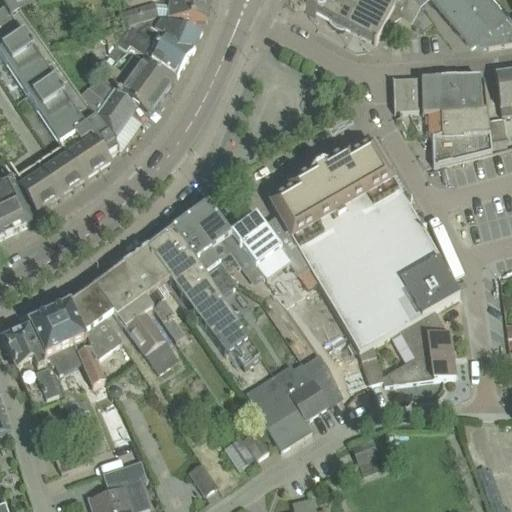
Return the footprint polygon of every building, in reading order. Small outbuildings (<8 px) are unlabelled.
[(169,0),(168,10),(155,8),(154,9),(133,15),(137,27),(157,22),(167,21),(187,23),(206,25),(208,0),(169,0)] [(406,0),(281,0),(287,5),(295,12),(298,8),(304,12),(304,14),(314,20),(316,15),(330,23),(328,25),(329,25),(328,27),(329,29),(332,31),(336,33),(337,34),(340,35),(342,35),(343,33),(344,33),(345,32),(367,43),(373,46),(372,47),(374,48),(378,41),(388,18),(422,34),(433,28),(431,26),(418,12),(406,0)] [(406,0),(418,12),(429,2),(458,36),(471,52),(478,45),(483,51),(487,51),(487,53),(511,48),(511,31),(500,18),(484,0),(406,0)] [(117,157),(118,156),(11,5),(0,12),(0,59),(61,152),(18,181),(10,169),(4,173),(35,221),(111,170),(106,163),(116,155),(117,157)] [(127,33),(116,49),(122,54),(125,55),(125,56),(129,49),(132,51),(160,71),(175,81),(177,82),(194,55),(201,36),(171,26),(160,25),(155,33),(149,29),(138,34),(138,35),(133,32),(131,36),(127,33)] [(61,58),(60,49),(50,51),(52,60),(61,58)] [(116,49),(109,59),(116,63),(122,54),(116,49)] [(172,87),(171,87),(156,76),(143,66),(132,59),(125,69),(109,92),(96,84),(80,100),(102,127),(114,143),(136,112),(146,119),(148,121),(172,87)] [(511,114),(511,110),(511,109),(511,77),(494,80),(500,121),(511,119),(511,114)] [(491,153),(487,126),(486,114),(480,115),(478,82),(460,83),(461,100),(461,128),(462,138),(467,163),(491,157),(490,153),(491,153)] [(462,138),(461,128),(461,100),(460,83),(437,84),(440,140),(440,169),(467,163),(462,138)] [(416,84),(392,85),(393,117),(397,117),(409,116),(418,116),(416,84)] [(440,169),(440,140),(437,84),(420,84),(421,118),(428,118),(428,141),(431,141),(432,171),(440,169)] [(491,153),(506,151),(502,123),(487,126),(491,153)] [(277,220),(290,243),(393,184),(386,173),(384,174),(371,151),(350,163),(347,157),(288,191),(291,197),(270,209),(277,220)] [(427,242),(393,184),(290,243),(307,271),(324,301),(427,242)] [(0,241),(2,241),(3,242),(20,233),(29,228),(27,224),(13,194),(9,185),(0,188),(0,241)] [(239,272),(250,264),(230,238),(207,208),(186,224),(209,255),(218,267),(229,259),(239,272)] [(256,219),(230,238),(250,264),(265,285),(287,268),(295,280),(307,271),(290,243),(277,220),(264,230),(256,219)] [(186,224),(173,234),(218,303),(236,290),(218,267),(209,255),(186,224)] [(173,234),(141,257),(164,288),(168,286),(224,361),(230,357),(242,374),(259,361),(247,344),(243,339),(218,303),(173,234)] [(427,242),(324,301),(358,360),(372,352),(399,336),(433,316),(458,302),(438,267),(440,265),(427,242)] [(131,265),(122,271),(151,314),(169,338),(174,346),(183,341),(177,333),(177,332),(170,323),(174,320),(155,295),(164,288),(141,257),(140,258),(136,257),(130,261),(131,265)] [(142,320),(151,314),(122,271),(85,298),(104,323),(112,317),(114,319),(115,319),(156,378),(176,365),(142,320)] [(122,347),(104,323),(85,298),(84,299),(80,297),(74,301),(74,306),(69,309),(95,366),(122,347)] [(104,386),(95,366),(69,309),(28,329),(36,347),(43,362),(49,359),(59,380),(80,370),(91,392),(104,386)] [(399,336),(414,363),(415,365),(452,360),(449,338),(446,339),(433,316),(399,336)] [(34,419),(52,411),(65,406),(50,371),(45,373),(26,335),(2,346),(18,381),(34,419)] [(267,368),(278,362),(270,348),(259,354),(267,368)] [(372,352),(358,360),(360,367),(375,362),(372,352)] [(319,360),(303,370),(312,385),(328,375),(319,360)] [(415,365),(414,363),(386,379),(382,382),(375,362),(360,367),(368,391),(382,387),(384,391),(454,382),(452,360),(415,365)] [(289,371),(275,380),(288,400),(296,414),(304,426),(328,411),(318,394),(312,385),(303,370),(301,368),(291,374),(289,371)] [(360,375),(342,381),(348,396),(366,389),(360,375)] [(113,390),(110,394),(110,398),(113,401),(118,401),(121,398),(121,394),(118,390),(113,390)] [(0,407),(0,440),(10,437),(0,407)] [(304,426),(296,414),(265,433),(269,440),(280,457),(311,437),(304,426)] [(242,445),(245,448),(256,465),(269,456),(258,439),(255,436),(242,445)] [(238,443),(222,454),(237,475),(253,464),(238,443)] [(357,469),(358,468),(363,481),(386,471),(376,443),(351,453),(357,469)] [(88,467),(82,450),(53,461),(60,479),(88,467)] [(108,497),(88,504),(90,511),(149,511),(141,487),(145,485),(140,467),(102,480),(108,497)] [(204,500),(216,491),(202,469),(189,478),(204,500)]
